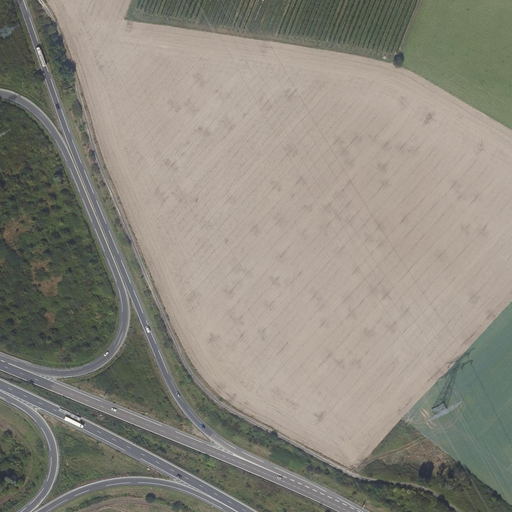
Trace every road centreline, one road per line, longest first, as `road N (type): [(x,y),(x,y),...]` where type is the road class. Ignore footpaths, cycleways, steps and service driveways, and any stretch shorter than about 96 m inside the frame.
road 1 (track): [(40,0),(186,367),(233,413),(351,474),(437,496),(454,511)]
road 2 (trunk): [(281,476),(196,424),(165,372),(21,0)]
road 3 (trunk): [(0,92),(40,116),(59,143),(125,311),(116,345),(81,371),(41,371),(0,358)]
road 4 (trunk): [(281,476),(0,363)]
road 5 (trunk): [(0,385),(243,511)]
road 6 (trunk): [(40,511),(83,487),(118,479),(180,486),(236,511)]
road 7 (trunk): [(0,393),(38,417),(49,436),(49,479),(24,511)]
